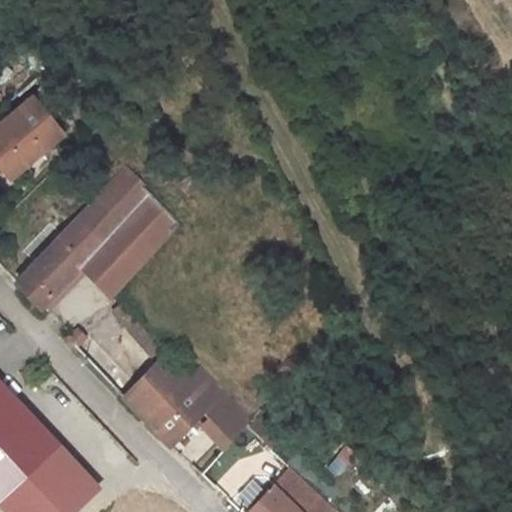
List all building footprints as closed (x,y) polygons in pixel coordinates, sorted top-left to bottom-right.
[(49,119),(20,89),(0,107),(0,162),(3,166),(49,119)] [(120,163),(12,267),(51,310),(91,272),(99,280),(108,290),(180,222),(120,163)] [(60,319),(99,280),(91,272),(51,310),(60,319)] [(161,346),(114,296),(103,305),(132,336),(142,364),(161,346)] [(161,346),(142,364),(120,385),(165,434),(187,414),(222,448),(228,443),(237,435),(242,430),(247,424),(262,411),(265,407),(232,375),(224,383),(198,356),(184,370),(161,346)] [(0,391),(0,509),(59,454),(0,391)] [(286,435),(262,411),(247,424),(272,450),(286,435)] [(268,455),(242,430),(237,435),(261,462),(268,455)] [(261,462),(237,435),(228,443),(254,468),(261,462)] [(341,478),(355,452),(342,445),(328,471),(341,478)] [(0,509),(0,511),(84,511),(99,498),(59,454),(0,509)] [(284,511),(259,487),(237,509),(239,511),(284,511)]
